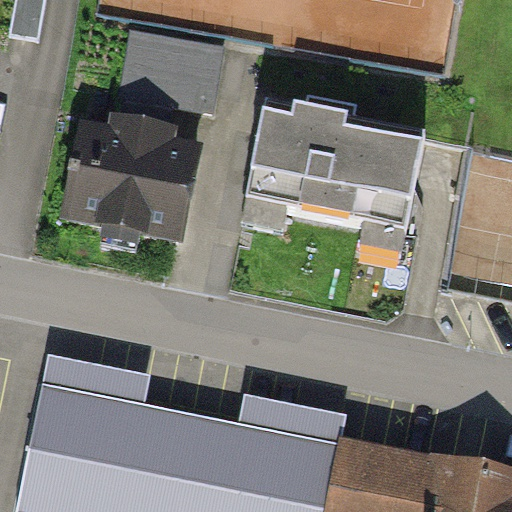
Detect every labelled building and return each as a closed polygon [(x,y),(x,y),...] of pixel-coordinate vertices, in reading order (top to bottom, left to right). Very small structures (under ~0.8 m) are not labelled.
[(217,119),(233,48),(140,27),(124,98),(217,119)] [(422,147),(270,118),(254,197),(407,226),(422,147)] [(189,161),(76,141),(59,233),(172,253),(189,161)] [(340,511),(352,459),(50,399),(27,511),(340,511)] [(511,511),(511,480),(354,449),(352,459),(340,511),(511,511)]
